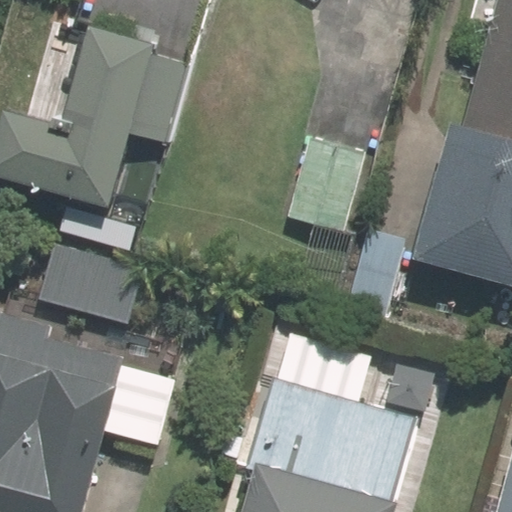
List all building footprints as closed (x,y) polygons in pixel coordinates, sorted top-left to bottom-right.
[(511,0),(509,0),(474,124),(467,122),(430,253),(511,276),(511,0)] [(173,141),(195,63),(166,55),(169,41),(109,24),(81,124),(20,107),(3,170),(123,205),(144,133),(173,141)] [(318,136),(297,215),(350,231),(373,152),(318,136)] [(352,313),(390,324),(414,237),(376,227),(352,313)] [(141,263),(52,239),(36,295),(126,319),(141,263)] [(0,511),(79,511),(116,381),(48,362),(56,332),(50,331),(52,323),(0,308),(0,511)] [(404,511),(407,503),(401,501),(425,416),(283,375),(256,468),(263,469),(251,511),(404,511)] [(511,511),(511,477),(502,511),(511,511)]
